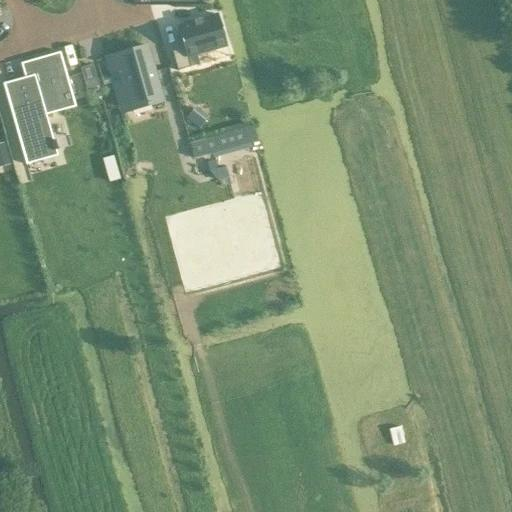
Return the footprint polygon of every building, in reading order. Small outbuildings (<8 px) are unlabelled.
[(183,48),(172,52),(178,71),(189,67),(186,57),(226,46),(218,15),(177,27),(183,48)] [(147,46),(106,58),(110,73),(114,87),(124,84),(131,110),(163,101),(162,99),(147,46)] [(4,84),(3,84),(23,155),(58,145),(59,145),(57,136),(53,137),(44,107),(73,99),(60,50),(58,50),(36,56),(40,71),(25,75),(26,78),(4,84)] [(91,66),(80,69),(86,88),(96,85),(91,66)] [(205,120),(193,111),(186,119),(198,129),(205,120)] [(112,159),(103,161),(109,181),(118,179),(112,159)]
